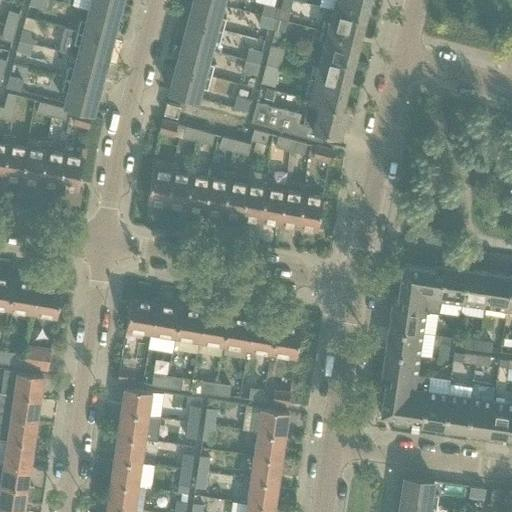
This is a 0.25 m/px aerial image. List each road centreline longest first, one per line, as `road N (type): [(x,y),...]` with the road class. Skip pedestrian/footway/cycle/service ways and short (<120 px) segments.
road 1 (residential): [(64,511),(102,244)]
road 2 (residential): [(355,286),(102,244)]
road 3 (residential): [(102,244),(158,0)]
road 4 (residential): [(355,286),(401,60)]
road 5 (residential): [(511,475),(330,446)]
road 6 (residential): [(330,446),(355,286)]
